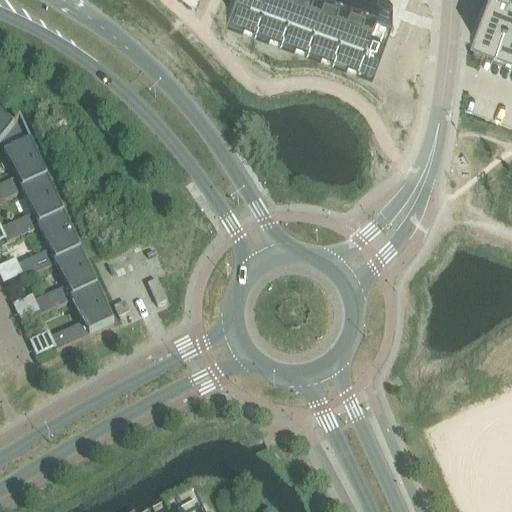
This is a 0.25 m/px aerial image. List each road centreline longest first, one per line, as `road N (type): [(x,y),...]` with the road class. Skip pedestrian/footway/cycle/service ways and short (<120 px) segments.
road 1 (tertiary): [(0,12),(123,91),(204,184),(256,267)]
road 2 (tertiary): [(286,254),(200,122),(144,61),(63,0)]
road 3 (unclassified): [(0,493),(98,431),(250,358)]
road 4 (unclassified): [(234,331),(0,463)]
road 5 (residential): [(349,288),(415,215),(431,153)]
road 6 (tertiary): [(400,511),(334,364)]
road 7 (residential): [(431,153),(450,0)]
road 8 (residential): [(431,153),(395,206),(330,266)]
road 9 (tertiary): [(306,376),(370,511)]
